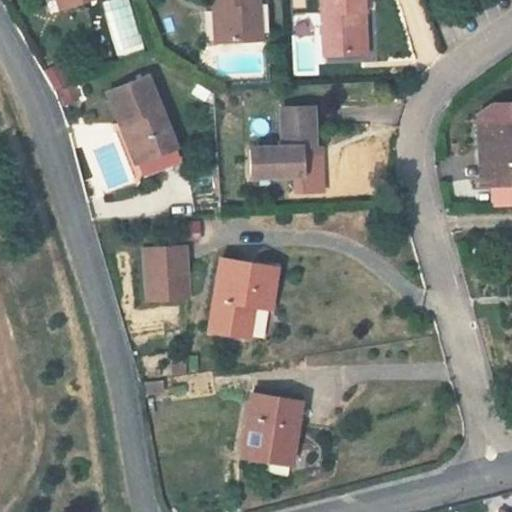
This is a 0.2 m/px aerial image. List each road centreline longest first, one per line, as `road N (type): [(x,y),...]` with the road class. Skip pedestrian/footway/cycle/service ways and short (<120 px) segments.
road 1 (residential): [(0,33),(111,329),(144,511)]
road 2 (residential): [(511,29),(451,70),(420,110),(412,140),(498,473)]
road 3 (unclassified): [(348,511),(498,473)]
